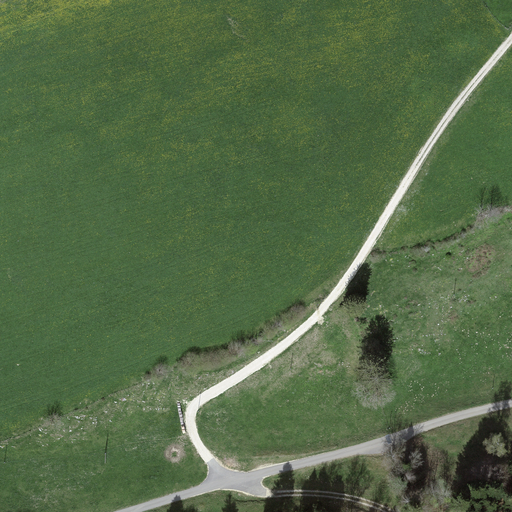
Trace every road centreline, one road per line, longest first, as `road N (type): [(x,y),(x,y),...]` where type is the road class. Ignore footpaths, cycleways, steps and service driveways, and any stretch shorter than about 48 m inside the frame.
road 1 (track): [(232,480),(194,436),(194,405),(319,312),(425,145),(511,36)]
road 2 (track): [(390,511),(359,499),(232,480)]
